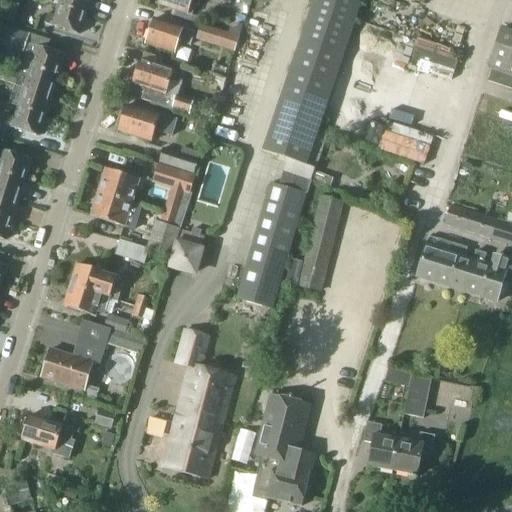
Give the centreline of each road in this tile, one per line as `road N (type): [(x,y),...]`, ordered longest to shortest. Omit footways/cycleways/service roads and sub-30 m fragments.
road 1 (residential): [(0,394),(125,0)]
road 2 (unknown): [(350,449),(328,429),(319,363),(359,242)]
